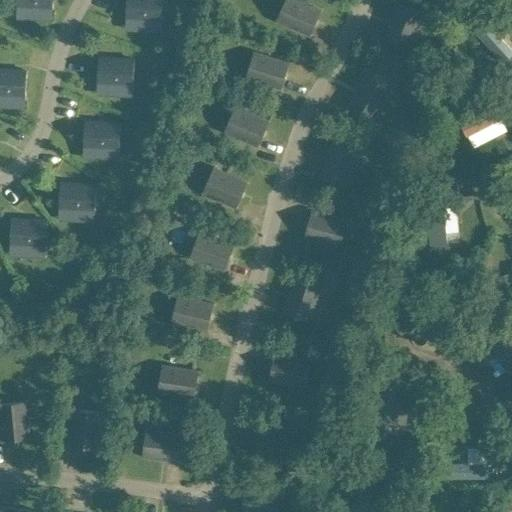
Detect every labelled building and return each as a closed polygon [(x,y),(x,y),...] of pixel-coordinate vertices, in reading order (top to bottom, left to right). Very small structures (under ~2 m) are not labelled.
[(18,0),(18,7),(52,10),(52,0),(18,0)] [(128,0),(127,19),(161,22),(162,0),(128,0)] [(321,9),(298,0),(285,0),(276,21),(310,35),(321,9)] [(424,13),(398,3),(385,37),(411,47),(424,13)] [(187,62),(190,52),(179,49),(176,59),(187,62)] [(289,62),(254,52),(246,79),(281,89),(289,62)] [(98,84),(133,86),(135,59),(99,58),(98,84)] [(184,72),(187,62),(176,59),(173,69),(184,72)] [(0,96),(26,98),(27,71),(0,69),(0,96)] [(391,88),(367,74),(349,106),(374,119),(391,88)] [(481,130),(511,111),(511,103),(507,95),(472,115),(481,130)] [(235,106),(224,132),(258,146),(269,120),(235,106)] [(84,148),(120,150),(121,123),(85,121),(84,148)] [(347,185),(360,152),(333,142),(321,175),(347,185)] [(214,167),(203,193),(236,207),(247,182),(214,167)] [(59,210),(95,212),(97,185),(61,183),(59,210)] [(142,205),(146,195),(136,192),(133,202),(142,205)] [(139,215),(142,205),(133,202),(129,212),(139,215)] [(347,220),(312,210),(305,237),(340,247),(347,220)] [(46,240),(47,215),(12,214),(10,238),(46,240)] [(200,231),(190,257),(224,270),(234,243),(200,231)] [(310,320),(322,286),(295,277),(283,311),(310,320)] [(178,295),(172,322),(207,330),(213,303),(178,295)] [(26,315),(26,304),(15,303),(15,314),(26,315)] [(37,315),(37,304),(26,304),(26,315),(37,315)] [(310,359),(274,353),(270,381),(306,386),(310,359)] [(163,365),(158,392),(194,398),(198,370),(163,365)] [(407,396),(406,411),(423,412),(423,396),(407,396)] [(27,401),(0,403),(0,417),(2,440),(30,437),(27,401)] [(74,409),(70,445),(98,448),(102,412),(74,409)] [(296,432),(260,426),(256,454),(291,460),(296,432)] [(147,429),(143,457),(179,461),(183,434),(147,429)] [(455,467),(500,466),(500,453),(454,454),(455,467)] [(279,511),(282,489),(246,486),(243,511),(279,511)]
